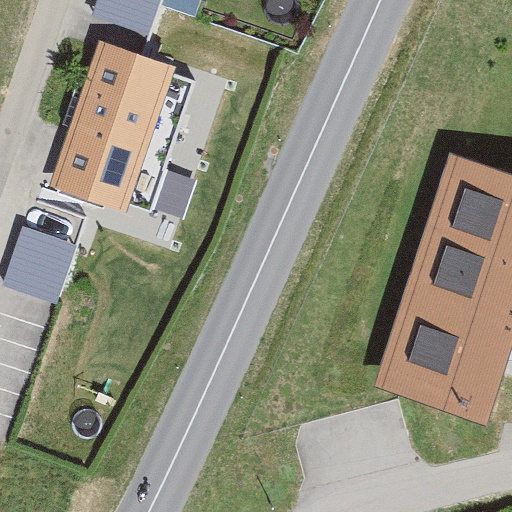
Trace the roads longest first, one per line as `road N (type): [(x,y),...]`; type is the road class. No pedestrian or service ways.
road 1 (secondary): [(383,0),(152,511)]
road 2 (residential): [(0,169),(59,0)]
